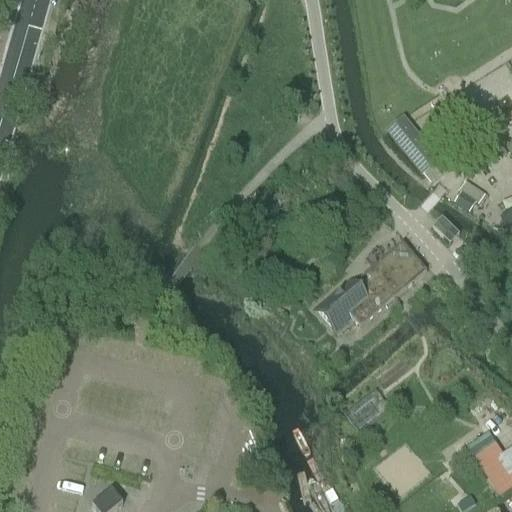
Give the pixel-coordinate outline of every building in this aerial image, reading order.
[(436,166),(398,124),(383,137),(421,179),(436,166)] [(468,215),(474,206),(460,196),(454,206),(468,215)] [(506,233),(511,228),(511,214),(500,223),(506,233)] [(451,233),(440,222),(431,230),(442,241),(451,233)] [(392,302),(403,294),(425,274),(401,245),(360,281),(362,285),(356,290),(349,282),(314,311),(335,336),(351,322),(359,331),(385,309),(386,310),(394,304),(392,302)] [(380,393),(345,414),(357,434),(392,414),(380,393)] [(111,493),(91,509),(93,511),(115,511),(122,507),(111,493)]
